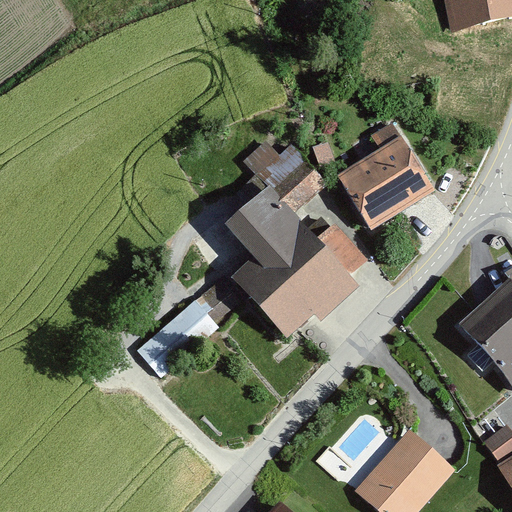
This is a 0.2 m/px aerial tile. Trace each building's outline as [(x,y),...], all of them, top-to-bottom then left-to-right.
[(511,0),(445,0),(452,37),(511,23),(511,0)] [(366,235),(438,193),(405,137),(333,180),(366,235)] [(306,179),(276,202),(266,190),(218,231),(247,266),(227,284),(223,279),(137,358),(161,384),(244,308),(286,355),(356,293),(332,266),(359,245),(306,179)] [(455,330),(511,399),(511,398),(511,287),(510,285),(455,330)] [(511,458),(511,434),(508,428),(482,446),(497,469),(511,458)] [(368,511),(423,511),(454,476),(405,433),(350,496),(368,511)] [(511,507),(511,460),(491,475),(511,507)]
